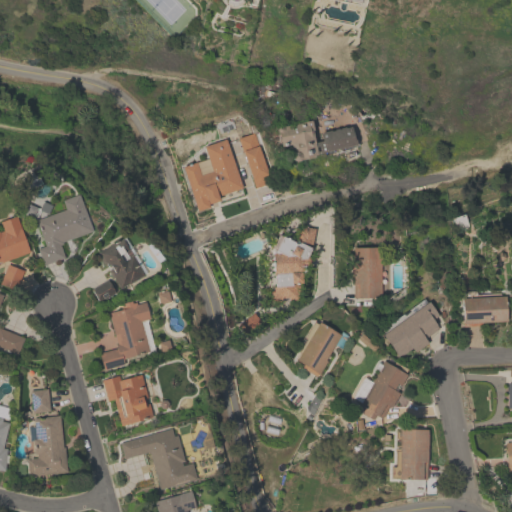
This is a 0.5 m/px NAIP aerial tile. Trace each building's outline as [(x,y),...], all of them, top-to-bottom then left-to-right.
[(319,133),(320,132),(319,131),(329,129),(329,130),(333,130),(333,129),(336,128),(336,129),(339,128),(339,127),(344,126),(344,127),(349,126),(353,140),(354,140),(355,144),(345,146),(345,148),(342,148),(341,147),(337,149),(336,148),(331,149),(331,151),(326,152),(326,151),(299,157),(298,158),(297,160),(293,161),(290,159),(289,155),(291,152),(289,144),(278,146),(276,131),(275,130),(274,128),(275,126),(278,125),(280,127),(281,125),(286,125),(287,126),(288,125),(289,124),(301,122),(301,121),(309,120),(311,129),(313,142),(320,140),(319,133)] [(253,187),(237,137),(253,132),(269,182),(253,187)] [(241,187),(216,195),(217,200),(207,203),(208,206),(195,210),(181,166),(195,161),(199,174),(211,170),(203,146),(225,138),(241,187)] [(41,265),(35,248),(43,245),(33,219),(64,208),(61,199),(77,193),(91,230),(60,241),(61,243),(58,244),(63,257),(41,265)] [(0,230),(2,230),(0,224),(0,220),(15,215),(28,251),(0,260),(0,230)] [(269,304),(269,291),(272,291),(271,286),(273,286),(270,255),(268,255),(271,249),(273,249),(280,235),(293,242),(294,240),(298,225),(312,228),(309,250),(305,257),(308,256),(309,266),(304,266),(304,270),(300,271),(300,283),(298,283),(299,302),(269,304)] [(95,250),(107,243),(107,241),(121,233),(145,272),(119,288),(112,276),(110,277),(106,270),(110,268),(106,261),(102,263),(95,250)] [(379,247),(379,298),(351,298),(351,276),(349,276),(349,254),(351,254),(351,247),(379,247)] [(13,290),(0,283),(0,278),(6,263),(22,269),(13,290)] [(90,289),(98,302),(114,292),(106,279),(90,289)] [(460,298),(504,296),(506,321),(461,323),(460,298)] [(107,312),(120,309),(119,306),(122,305),(122,303),(130,300),(130,303),(134,302),(135,304),(143,301),(148,318),(139,321),(148,351),(121,358),(123,364),(102,369),(97,352),(115,347),(114,343),(115,343),(107,312)] [(437,328),(423,338),(426,342),(412,352),(409,348),(396,357),(380,334),(427,301),(436,315),(430,319),(437,328)] [(237,324),(244,333),(260,321),(252,312),(237,324)] [(314,376),(299,367),(300,364),(295,361),(294,358),(298,352),(296,351),(303,339),(301,337),(312,321),(315,323),(316,321),(338,334),(323,360),(324,360),(314,376)] [(0,347),(0,328),(21,337),(14,353),(0,347)] [(405,374),(399,385),(395,382),(391,389),(394,391),(379,417),(373,414),(370,420),(358,413),(361,407),(355,404),(357,402),(349,397),(361,377),(369,381),(375,371),(371,369),(375,362),(379,364),(381,360),(405,374)] [(119,425),(112,398),(106,400),(100,380),(117,375),(118,380),(139,374),(151,416),(119,425)] [(28,390),(31,412),(48,410),(45,388),(28,390)] [(36,457),(35,454),(33,454),(32,439),(34,438),(32,418),(59,415),(65,472),(27,476),(25,458),(36,457)] [(0,472),(4,473),(10,420),(0,419),(0,472)] [(122,458),(118,443),(170,428),(172,436),(175,435),(182,461),(180,461),(181,465),(190,463),(195,478),(158,489),(147,451),(122,458)] [(398,429),(426,429),(425,479),(398,479),(398,429)] [(184,509),(184,511),(155,511),(152,501),(189,490),(193,506),(184,509)]
